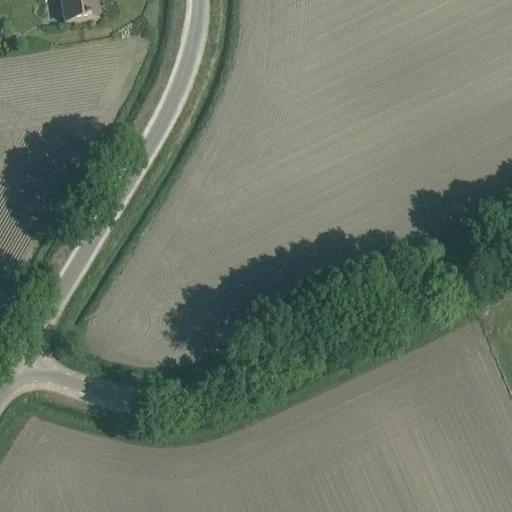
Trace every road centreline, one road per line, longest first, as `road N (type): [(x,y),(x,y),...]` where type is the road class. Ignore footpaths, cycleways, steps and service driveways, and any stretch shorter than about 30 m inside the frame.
road 1 (unclassified): [(20,361),(127,401),(177,405),(227,391),(511,256)]
road 2 (unclassified): [(20,361),(161,126),(191,54),(201,0)]
